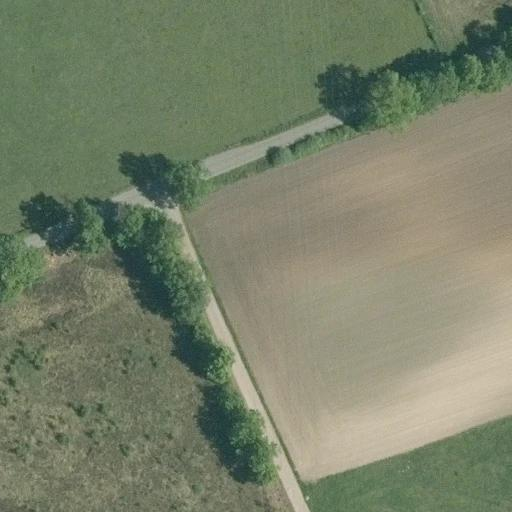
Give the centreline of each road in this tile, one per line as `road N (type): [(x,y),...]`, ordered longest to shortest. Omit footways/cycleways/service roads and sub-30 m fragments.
road 1 (unclassified): [(511,42),(162,188)]
road 2 (unclassified): [(300,511),(162,188)]
road 3 (unclassified): [(162,188),(0,256)]
